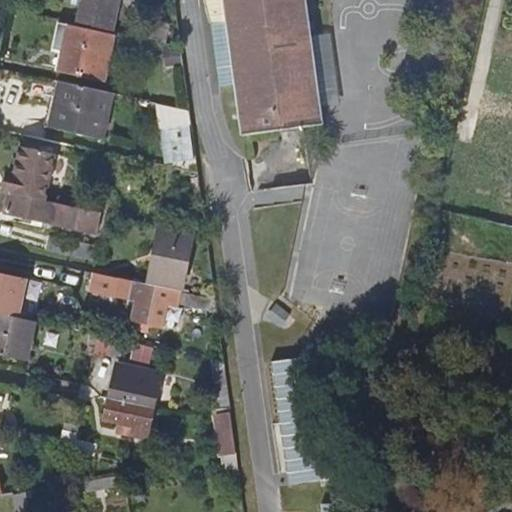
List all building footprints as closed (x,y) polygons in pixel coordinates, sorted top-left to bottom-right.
[(109,32),(116,0),(82,0),(77,25),(109,32)] [(309,38),(303,0),(206,0),(219,86),(236,84),(243,136),(322,125),(320,108),(309,38)] [(106,82),(115,38),(58,25),(51,54),(63,57),(59,71),(106,82)] [(337,105),(327,35),(309,38),(320,108),(337,105)] [(102,142),(112,94),(57,82),(46,129),(102,142)] [(196,161),(191,127),(171,129),(176,164),(196,161)] [(103,213),(46,201),(56,155),(21,148),(15,176),(10,175),(1,213),(99,234),(103,213)] [(106,236),(111,215),(103,213),(99,234),(106,236)] [(182,293),(193,232),(161,226),(150,286),(171,290),(182,293)] [(216,300),(207,235),(202,234),(190,294),(216,300)] [(96,261),(99,246),(49,236),(46,250),(96,261)] [(0,309),(39,313),(42,274),(0,271),(0,309)] [(100,294),(104,276),(92,273),(88,292),(100,294)] [(168,302),(171,290),(150,286),(104,276),(100,294),(137,302),(133,321),(150,325),(154,302),(168,305),(168,302)] [(188,306),(190,294),(182,293),(171,290),(168,302),(188,306)] [(0,356),(28,362),(36,323),(0,315),(0,356)] [(109,357),(112,339),(99,336),(96,354),(109,357)] [(313,359),(270,367),(289,487),(332,482),(313,359)] [(231,409),(225,363),(211,360),(219,409),(231,409)] [(154,409),(161,377),(116,367),(109,400),(110,400),(154,409)] [(148,439),(154,409),(110,400),(105,421),(134,428),(133,436),(148,439)] [(236,454),(230,414),(216,416),(222,456),(236,454)] [(93,458),(99,436),(79,431),(75,454),(93,458)]
